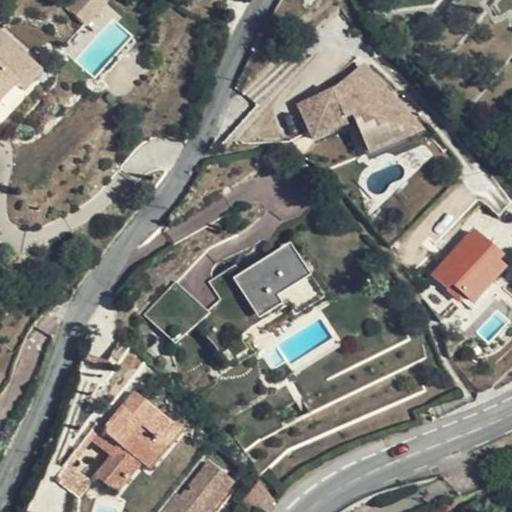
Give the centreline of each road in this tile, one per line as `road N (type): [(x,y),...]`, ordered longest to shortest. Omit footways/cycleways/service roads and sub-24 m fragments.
road 1 (residential): [(266,0),(191,162),(107,275),(0,490)]
road 2 (secondary): [(308,511),(366,473),(511,413)]
